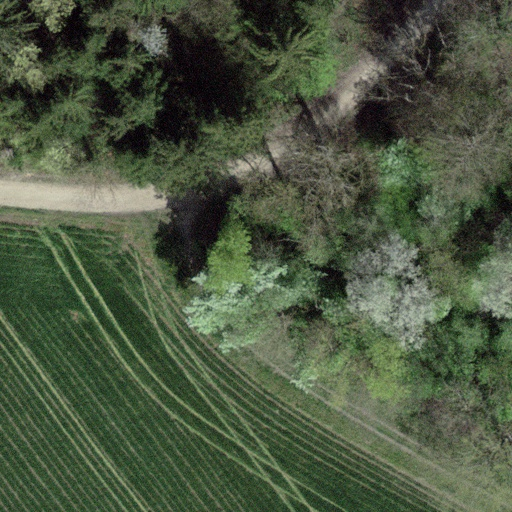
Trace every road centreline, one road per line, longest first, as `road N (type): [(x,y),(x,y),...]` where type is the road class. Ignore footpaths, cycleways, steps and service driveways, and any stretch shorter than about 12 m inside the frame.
road 1 (track): [(423,0),(394,46),(315,111),(230,158),(190,164)]
road 2 (track): [(190,164),(0,189)]
